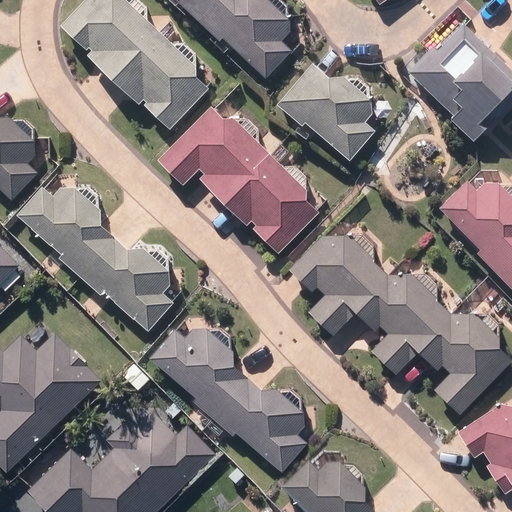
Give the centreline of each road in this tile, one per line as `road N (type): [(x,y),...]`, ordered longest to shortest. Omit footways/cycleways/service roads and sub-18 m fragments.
road 1 (residential): [(466,511),(299,350),(231,265),(66,107),(41,56),(46,0)]
road 2 (residential): [(323,0),(364,36),(400,31),(438,0)]
